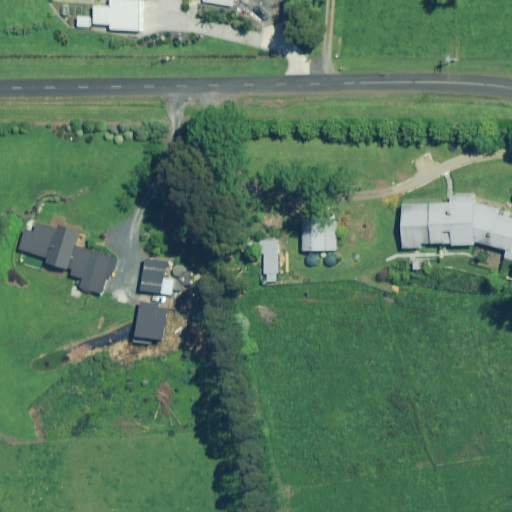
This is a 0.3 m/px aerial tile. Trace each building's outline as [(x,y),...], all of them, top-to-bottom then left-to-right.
[(115,0),(115,7),(98,6),(96,24),(113,25),(112,29),(145,32),(147,0),(115,0)] [(509,250),(507,258),(511,259),(511,211),(475,203),(475,196),(455,197),(455,202),(407,204),(409,250),(425,249),(425,245),(457,243),(457,247),(477,246),(477,242),(509,250)] [(337,218),(307,218),(307,251),(337,251),(337,218)] [(29,230),(22,249),(51,259),(50,263),(71,270),(72,267),(76,269),(73,275),(88,280),(85,287),(104,294),(116,258),(79,246),(83,232),(62,226),(60,230),(39,224),(37,232),(29,230)] [(171,263),(151,260),(146,291),(167,294),(171,263)]
